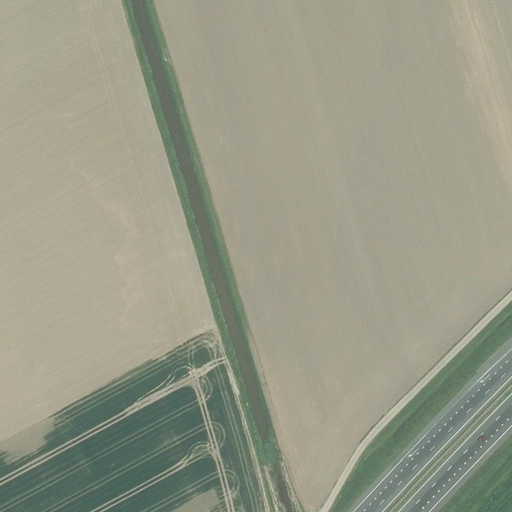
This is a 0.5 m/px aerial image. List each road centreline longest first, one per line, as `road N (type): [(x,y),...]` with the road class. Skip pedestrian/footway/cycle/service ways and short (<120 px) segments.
road 1 (unclassified): [(322,511),(373,432),(511,296)]
road 2 (motorway): [(511,366),(372,511)]
road 3 (motorway): [(408,511),(511,404)]
